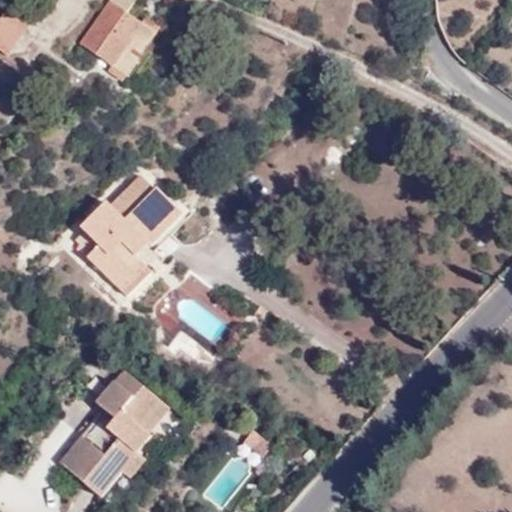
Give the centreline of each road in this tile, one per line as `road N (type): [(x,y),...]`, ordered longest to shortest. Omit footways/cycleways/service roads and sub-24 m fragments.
road 1 (tertiary): [(311,511),(511,289)]
road 2 (residential): [(424,0),(432,42),(448,68),(511,115)]
